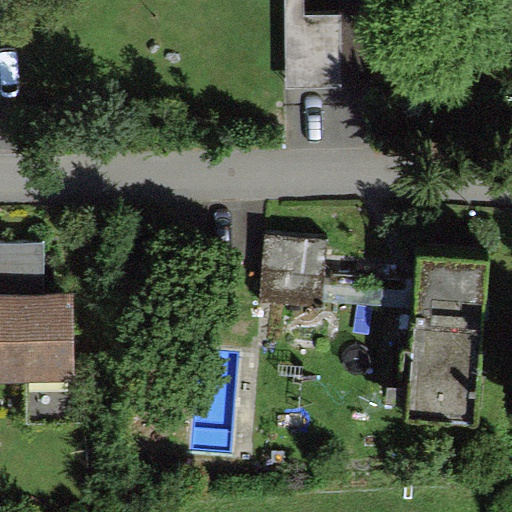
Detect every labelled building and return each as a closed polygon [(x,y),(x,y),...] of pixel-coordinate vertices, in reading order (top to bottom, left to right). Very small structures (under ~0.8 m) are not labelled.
[(285,0),(286,16),(306,15),(306,0),(285,0)] [(340,0),(340,15),(341,87),(372,87),(370,0),(340,0)] [(306,15),(286,16),(287,87),(341,87),(340,15),(306,15)] [(326,239),(265,234),(260,302),(321,307),(326,239)] [(0,242),(0,294),(44,294),(44,242),(0,242)] [(485,263),(419,259),(417,284),(408,423),(474,428),(485,263)] [(0,382),(75,381),(74,294),(44,294),(0,294),(0,382)]
